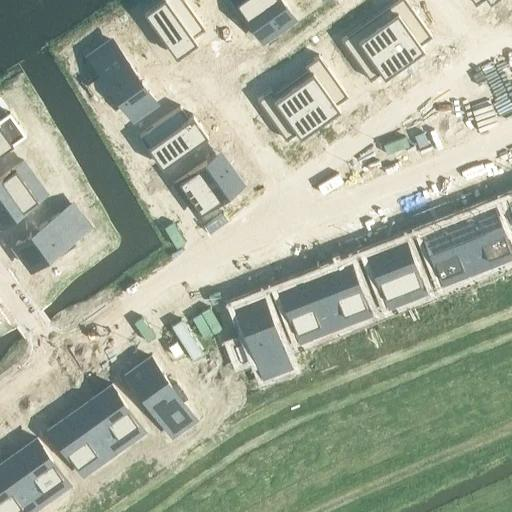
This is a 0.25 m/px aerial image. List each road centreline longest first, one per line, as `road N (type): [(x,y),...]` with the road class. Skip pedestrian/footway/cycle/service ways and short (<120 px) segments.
road 1 (residential): [(277,222),(182,264),(53,356)]
road 2 (residential): [(511,137),(277,222)]
road 3 (residential): [(285,190),(481,46)]
road 4 (residential): [(227,57),(208,70),(285,190)]
